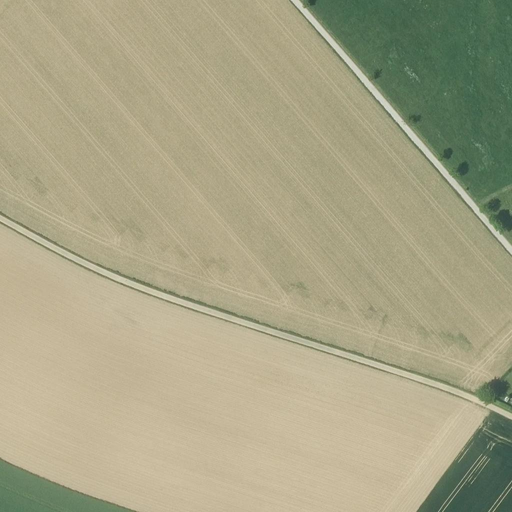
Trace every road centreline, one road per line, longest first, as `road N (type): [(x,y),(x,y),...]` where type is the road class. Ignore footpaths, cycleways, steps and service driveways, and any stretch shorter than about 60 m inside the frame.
road 1 (track): [(511,417),(119,288),(0,221)]
road 2 (track): [(511,251),(295,0)]
